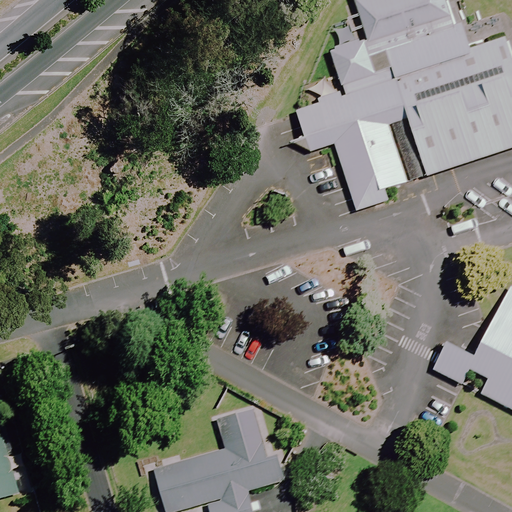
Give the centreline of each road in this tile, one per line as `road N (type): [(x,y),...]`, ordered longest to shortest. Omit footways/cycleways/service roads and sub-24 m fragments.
road 1 (residential): [(43,318),(97,511)]
road 2 (secondary): [(112,0),(0,90)]
